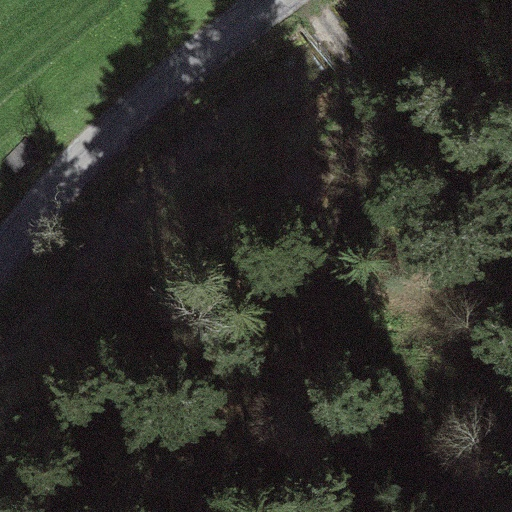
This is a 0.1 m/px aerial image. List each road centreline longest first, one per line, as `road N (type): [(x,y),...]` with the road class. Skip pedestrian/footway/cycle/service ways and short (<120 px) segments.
road 1 (track): [(302,0),(360,82),(367,107),(282,511)]
road 2 (unclassified): [(0,259),(136,110),(274,0)]
